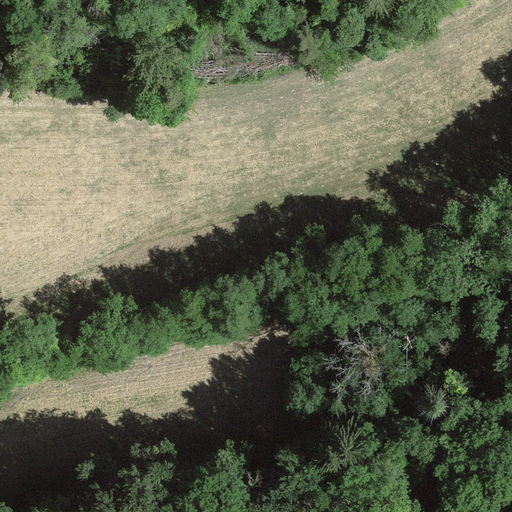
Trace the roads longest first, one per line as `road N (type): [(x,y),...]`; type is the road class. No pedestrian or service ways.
road 1 (track): [(0,90),(220,91),(327,69),(491,0)]
road 2 (track): [(511,367),(257,511)]
